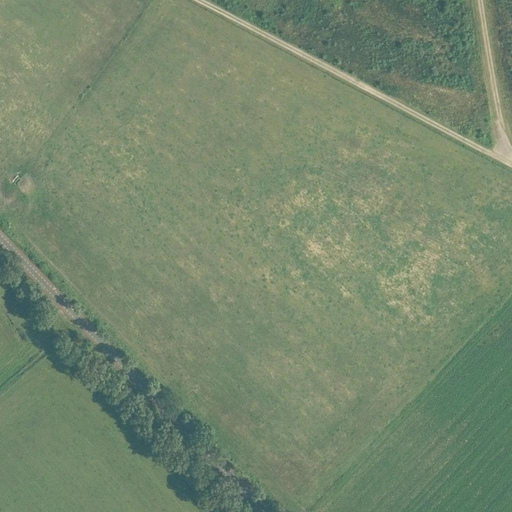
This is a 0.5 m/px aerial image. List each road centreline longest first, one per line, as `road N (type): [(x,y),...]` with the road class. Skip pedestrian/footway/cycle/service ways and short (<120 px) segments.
road 1 (tertiary): [(266,511),(0,237)]
road 2 (track): [(198,0),(511,164)]
road 3 (track): [(481,0),(507,161)]
